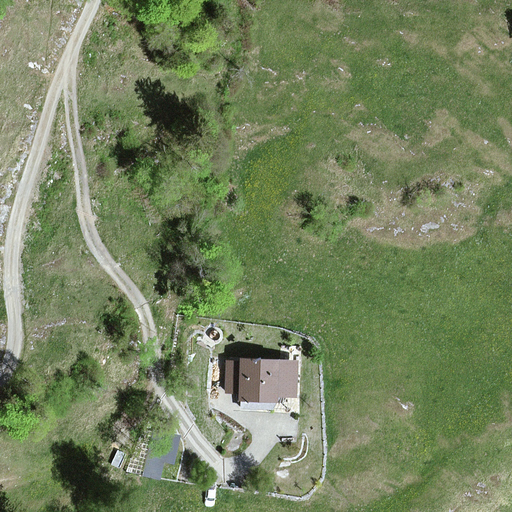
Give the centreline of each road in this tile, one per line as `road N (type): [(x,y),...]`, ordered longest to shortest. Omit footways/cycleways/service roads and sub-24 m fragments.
road 1 (track): [(63,68),(84,219),(139,303),(160,388),(218,463),(236,471),(265,438),(262,417)]
road 2 (track): [(0,379),(16,344),(9,252),(17,217),(92,0)]
